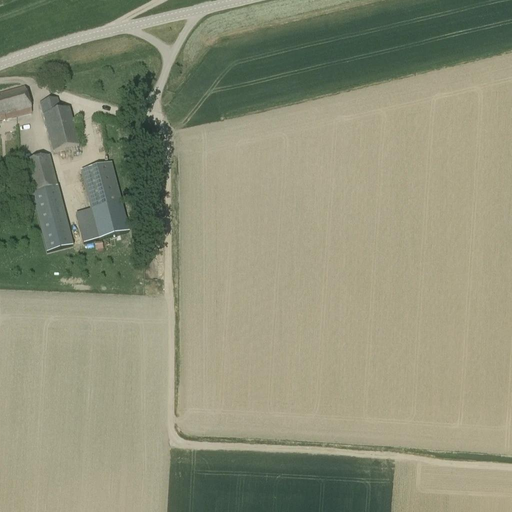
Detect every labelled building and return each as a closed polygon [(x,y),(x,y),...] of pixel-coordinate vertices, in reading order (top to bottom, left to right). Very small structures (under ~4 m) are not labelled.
[(0,123),(31,115),(23,88),(0,94),(0,123)] [(52,155),(78,148),(69,110),(60,112),(57,100),(39,104),(52,155)] [(150,144),(151,137),(139,134),(138,141),(150,144)] [(73,245),(48,158),(23,165),(47,252),(73,245)] [(80,173),(99,241),(128,233),(110,165),(80,173)]
